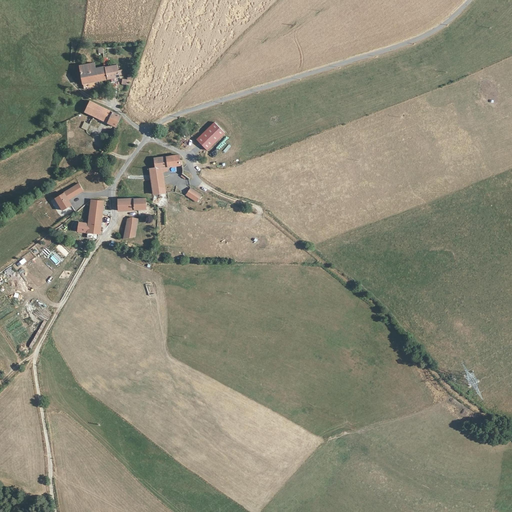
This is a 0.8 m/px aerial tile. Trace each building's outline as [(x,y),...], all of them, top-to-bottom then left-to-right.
[(106,73),(104,62),(94,64),(93,59),(79,61),(82,86),(94,84),(98,74),(106,73)] [(106,73),(117,72),(120,71),(119,66),(116,66),(115,60),(104,62),(106,73)] [(127,79),(122,79),(121,84),(129,85),(130,75),(127,74),(127,79)] [(114,124),(120,113),(88,97),(82,108),(114,124)] [(216,121),(203,134),(210,145),(209,149),(227,132),(216,121)] [(86,130),(89,124),(84,122),(81,128),(86,130)] [(210,145),(203,134),(198,138),(209,149),(210,145)] [(180,158),(180,152),(155,156),(155,165),(150,165),(153,191),(165,190),(163,167),(180,164),(180,158)] [(53,198),(61,212),(72,206),(69,200),(84,192),(80,184),(53,198)] [(118,207),(126,208),(145,206),(145,199),(144,195),(118,196),(118,207)] [(98,230),(101,198),(88,196),(86,220),(76,220),(75,228),(98,230)] [(126,217),(126,239),(137,234),(137,218),(131,216),(126,217)] [(156,293),(150,281),(145,281),(148,293),(156,293)]
